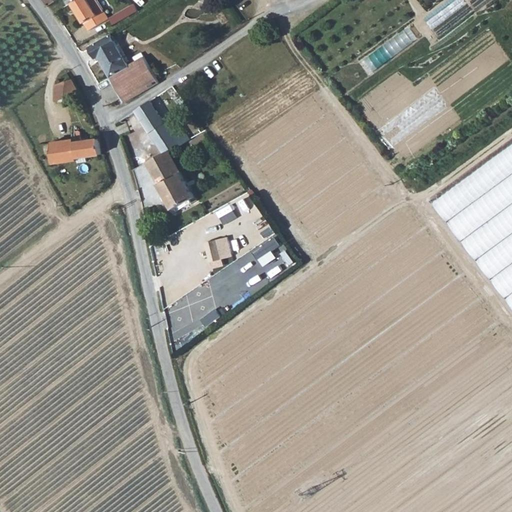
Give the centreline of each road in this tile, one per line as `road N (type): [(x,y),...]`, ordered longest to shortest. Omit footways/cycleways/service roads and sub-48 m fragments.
road 1 (unclassified): [(217,511),(175,396),(116,145),(91,90),(29,0)]
road 2 (unknown): [(0,280),(126,186)]
